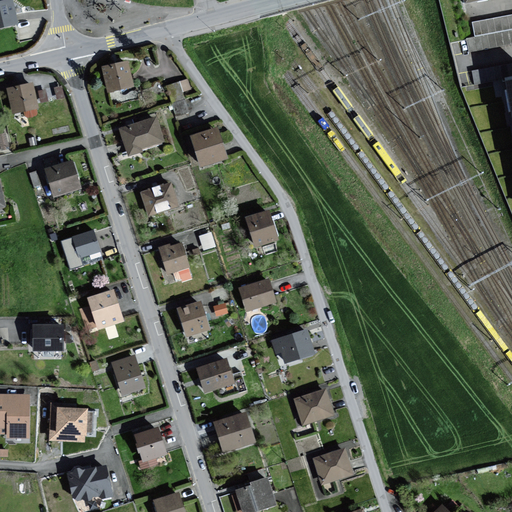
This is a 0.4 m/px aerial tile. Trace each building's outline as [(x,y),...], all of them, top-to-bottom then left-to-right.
[(13,0),(4,0),(0,1),(0,29),(19,25),(13,0)] [(511,14),(471,23),(474,37),(466,38),(469,52),(511,43),(511,14)] [(128,60),(102,66),(108,92),(134,86),(128,60)] [(167,84),(172,99),(185,94),(179,80),(167,84)] [(38,108),(37,103),(32,82),(28,83),(8,87),(14,114),(38,108)] [(38,89),(40,100),(46,98),(44,87),(38,89)] [(156,116),(120,128),(129,154),(165,141),(156,116)] [(219,127),(192,136),(203,167),(230,158),(219,127)] [(73,160),(45,169),(54,197),(81,189),(73,160)] [(173,182),(141,192),(149,216),(181,205),(173,182)] [(271,210),(247,216),(256,247),(279,240),(271,210)] [(94,230),(72,237),(79,260),(101,252),(94,230)] [(199,234),(204,248),(215,243),(211,230),(199,234)] [(170,244),(159,247),(167,273),(189,266),(182,243),(171,247),(170,244)] [(270,277),(240,287),(247,310),(277,301),(270,277)] [(114,289),(88,298),(98,330),(125,321),(114,289)] [(201,301),(177,308),(186,337),(210,330),(201,301)] [(226,301),(213,304),(216,313),(228,310),(226,301)] [(64,325),(33,325),(33,350),(64,350),(64,325)] [(308,329),(273,340),(277,353),(283,350),(287,363),(316,354),(308,329)] [(135,355),(112,361),(123,397),(146,391),(135,355)] [(228,358),(198,368),(206,392),(236,382),(228,358)] [(327,388),(294,398),(303,426),(335,416),(327,388)] [(30,395),(0,394),(0,428),(5,429),(5,439),(29,439),(30,395)] [(86,409),(63,408),(63,403),(52,403),(50,440),(84,442),(86,409)] [(247,412),(214,421),(223,452),(255,443),(247,412)] [(158,427),(135,434),(142,459),(139,460),(142,468),(158,463),(156,456),(166,453),(158,427)] [(345,448),(314,458),(323,486),(354,476),(345,448)] [(113,495),(107,468),(95,471),(94,466),(70,472),(77,503),(113,495)] [(269,477),(251,483),(252,486),(236,491),(241,511),(255,511),(277,506),(269,477)] [(186,511),(180,492),(155,500),(158,511),(186,511)]
